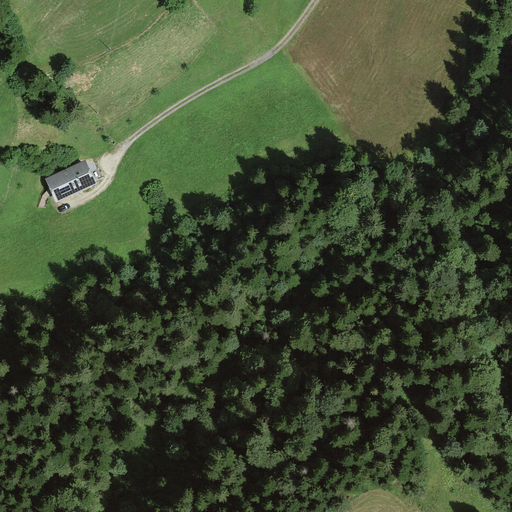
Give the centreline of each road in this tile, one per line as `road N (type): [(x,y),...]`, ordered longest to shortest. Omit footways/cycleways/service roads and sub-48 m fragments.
road 1 (track): [(283,304),(164,412),(151,432),(157,447),(337,387),(391,379),(498,511)]
road 2 (track): [(103,170),(166,114),(268,58),(317,0)]
road 3 (track): [(407,397),(337,456),(293,511)]
